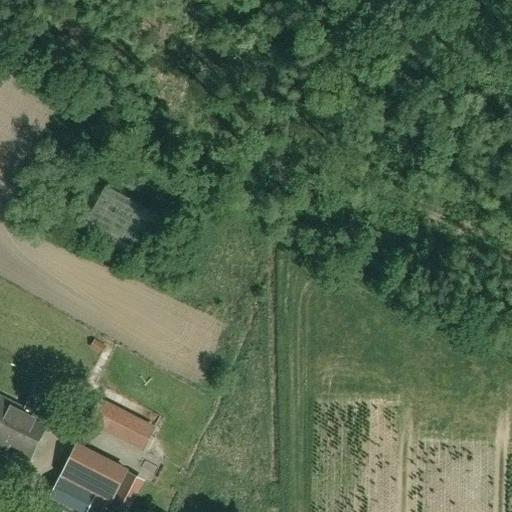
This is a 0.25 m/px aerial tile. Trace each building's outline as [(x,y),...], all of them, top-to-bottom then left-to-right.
[(135,260),(160,214),(106,185),(81,231),(135,260)] [(30,460),(50,420),(2,396),(0,399),(0,452),(5,455),(8,449),(30,460)] [(89,422),(127,441),(141,448),(153,426),(139,418),(100,399),(89,422)] [(81,511),(85,511),(87,509),(92,499),(110,507),(128,470),(111,460),(112,459),(78,442),(51,497),(81,511)] [(129,511),(145,482),(129,474),(111,508),(118,511),(129,511)]
